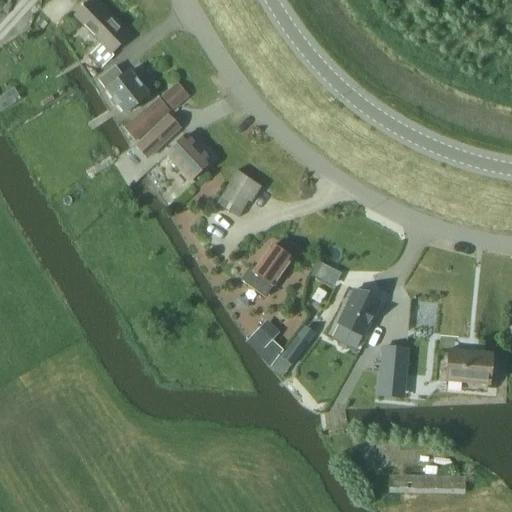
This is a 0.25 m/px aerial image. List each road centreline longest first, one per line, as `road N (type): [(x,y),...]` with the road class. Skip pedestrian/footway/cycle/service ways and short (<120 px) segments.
road 1 (residential): [(190,0),(243,93),(312,161),(417,223),(511,241)]
road 2 (tertiary): [(269,0),(338,87),(389,124),(449,155),(511,169)]
